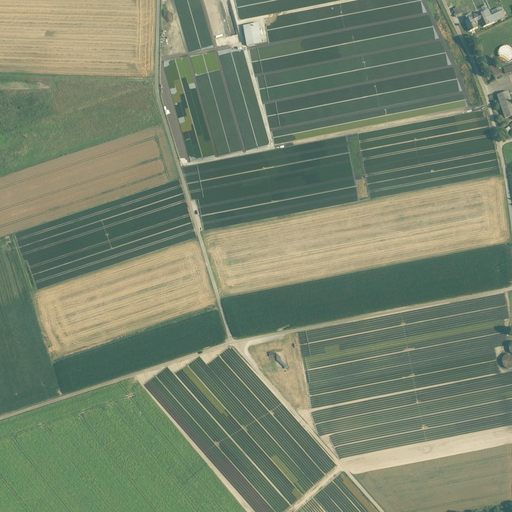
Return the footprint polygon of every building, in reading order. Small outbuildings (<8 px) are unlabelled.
[(491,17),(489,11),(478,16),(473,18),(465,22),(470,32),(477,28),(475,22),(480,20),(484,27),(505,17),(502,12),(491,17)] [(167,26),(172,26),(172,17),(161,17),(161,23),(167,23),(167,26)] [(258,24),(243,27),(246,46),(261,43),(258,24)] [(510,51),(508,50),(507,50),(506,50),(505,50),(504,50),(503,50),(502,50),(501,51),(501,52),(500,52),(500,53),(499,54),(499,55),(498,56),(498,57),(498,58),(499,59),(499,60),(500,61),(500,62),(501,62),(502,63),(503,64),(505,64),(506,64),(507,64),(509,63),(510,62),(511,62),(511,61),(511,60),(511,59),(511,53),(511,52),(510,51)] [(502,75),(497,64),(490,67),(495,78),(502,75)] [(511,65),(503,68),(505,74),(511,71),(511,65)] [(511,116),(511,102),(508,91),(497,95),(505,119),(511,116)] [(507,368),(511,364),(511,356),(509,352),(500,359),(507,368)]
